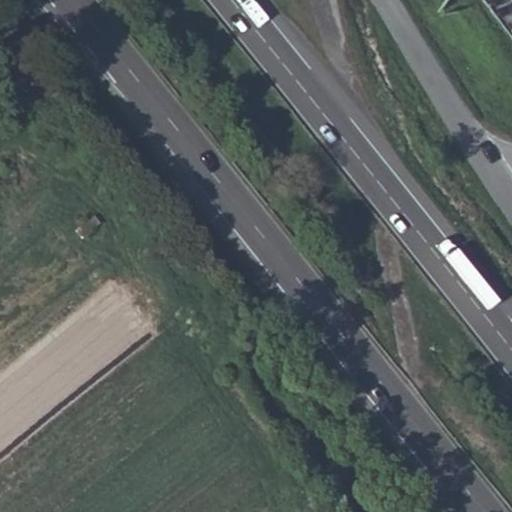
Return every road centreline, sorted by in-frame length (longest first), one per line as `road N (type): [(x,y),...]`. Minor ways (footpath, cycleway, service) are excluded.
road 1 (trunk): [(72,0),(483,511)]
road 2 (trunk): [(511,354),(230,0)]
road 3 (unclassified): [(380,0),(511,190)]
